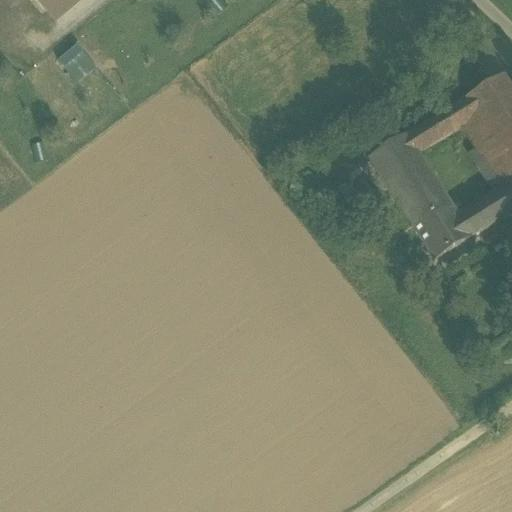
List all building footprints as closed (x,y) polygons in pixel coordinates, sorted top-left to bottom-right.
[(36,0),(58,24),(84,0),(36,0)] [(511,95),(501,78),(465,100),(478,120),(511,174),(511,95)] [(465,100),(405,138),(418,157),(463,129),(478,120),(465,100)] [(511,185),(511,174),(478,120),(463,129),(502,192),(511,185)] [(411,229),(449,204),(418,157),(405,138),(368,162),(411,229)] [(511,185),(502,192),(458,219),(471,239),(511,212),(511,185)] [(411,229),(434,262),(471,239),(458,219),(449,204),(411,229)]
